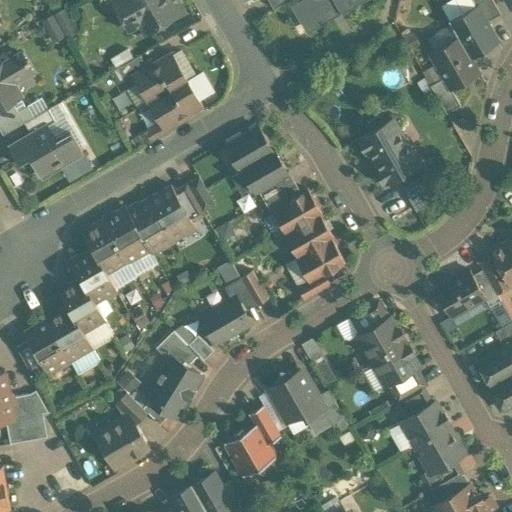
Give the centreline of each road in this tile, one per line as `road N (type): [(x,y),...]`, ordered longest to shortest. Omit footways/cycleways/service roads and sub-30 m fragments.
road 1 (residential): [(395,270),(242,360),(174,456),(86,511)]
road 2 (residential): [(0,194),(22,235),(270,92)]
road 3 (residential): [(511,73),(474,212),(395,270)]
road 4 (residential): [(395,270),(480,421),(511,460)]
road 5 (residential): [(270,92),(314,137),(395,270)]
